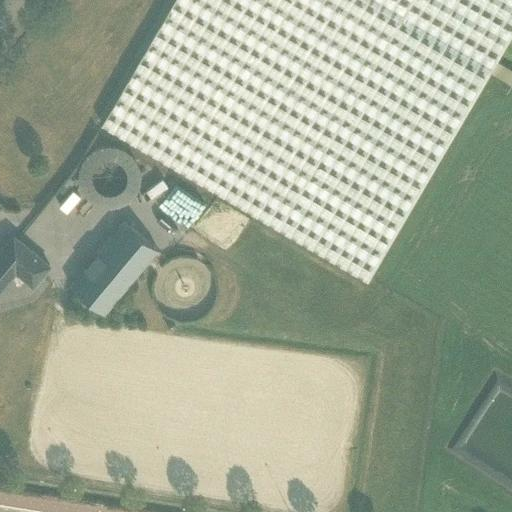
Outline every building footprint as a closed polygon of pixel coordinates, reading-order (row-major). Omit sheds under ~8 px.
[(511,80),(511,70),(496,61),(511,32),(511,0),(173,0),(101,124),(368,279),(489,72),(510,84),(511,80)] [(82,203),(137,201),(135,147),(80,149),(82,203)] [(69,177),(62,185),(68,190),(75,182),(69,177)] [(104,314),(158,250),(123,221),(69,285),(104,314)] [(12,234),(0,248),(0,291),(15,273),(33,288),(51,266),(12,234)] [(176,326),(174,322),(169,321),(166,325),(167,330),(173,331),(176,326)]
